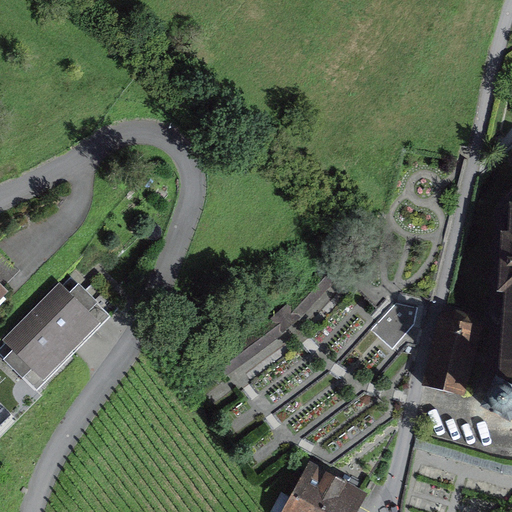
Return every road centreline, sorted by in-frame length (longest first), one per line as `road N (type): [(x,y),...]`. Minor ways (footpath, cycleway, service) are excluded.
road 1 (residential): [(30,511),(63,430),(127,352),(158,299),(194,185),(190,161),(173,142),(145,132),(118,136),(0,198)]
road 2 (residential): [(389,511),(511,2)]
